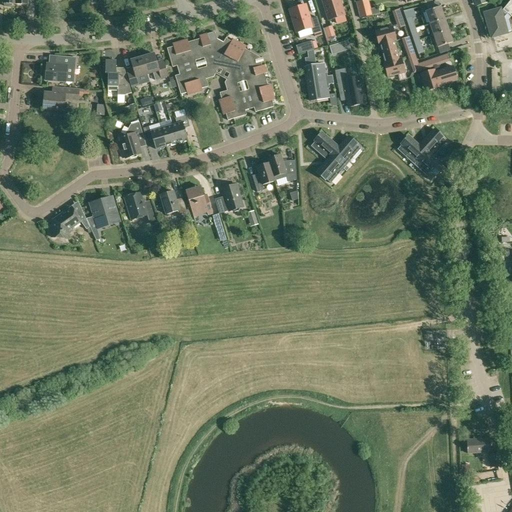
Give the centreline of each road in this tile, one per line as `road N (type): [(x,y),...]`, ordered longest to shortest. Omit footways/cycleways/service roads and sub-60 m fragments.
road 1 (residential): [(0,173),(22,206),(37,212),(93,175),(197,160),(279,130),(297,113)]
road 2 (residential): [(468,140),(458,206),(491,411)]
road 3 (residential): [(297,113),(375,123),(480,103)]
road 4 (residential): [(187,17),(108,35),(19,39)]
road 5 (track): [(396,511),(403,460),(485,388)]
road 6 (residential): [(0,173),(10,154),(19,39)]
